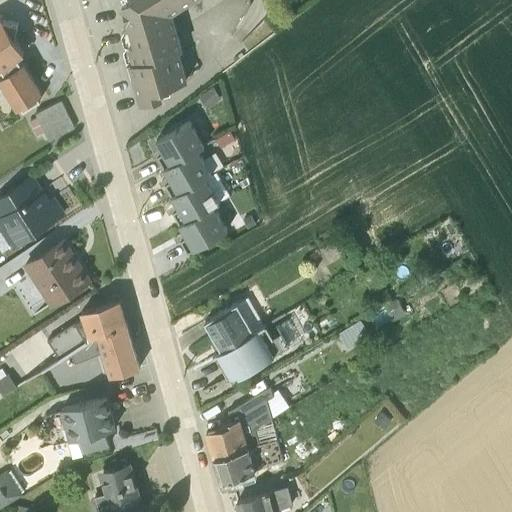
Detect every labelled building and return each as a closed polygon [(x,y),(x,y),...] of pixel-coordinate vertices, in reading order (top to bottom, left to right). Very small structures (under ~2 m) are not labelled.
[(125,20),(135,56),(181,44),(183,43),(174,7),(185,0),(123,0),(129,19),(125,20)] [(0,15),(0,62),(24,47),(16,33),(19,18),(2,14),(0,15)] [(189,74),(181,44),(135,56),(132,57),(143,97),(164,91),(163,88),(174,85),(172,79),(189,74)] [(25,103),(41,93),(39,90),(43,87),(24,57),(22,58),(18,52),(0,63),(0,73),(18,103),(23,100),(25,103)] [(214,80),(200,90),(209,101),(222,91),(214,80)] [(62,94),(37,106),(50,134),(75,121),(62,94)] [(165,160),(199,141),(205,137),(191,113),(158,133),(165,145),(158,149),(165,160)] [(213,166),(199,141),(165,160),(173,173),(166,177),(173,189),(213,166)] [(217,163),(213,166),(173,189),(180,201),(174,204),(181,216),(215,196),(231,187),(217,163)] [(0,209),(0,218),(13,239),(65,205),(54,190),(49,193),(33,169),(0,190),(0,206),(1,208),(0,209)] [(229,221),(215,196),(181,216),(188,228),(182,232),(189,244),(229,221)] [(25,257),(52,297),(91,271),(64,232),(25,257)] [(249,287),(206,312),(223,340),(215,345),(266,315),(249,287)] [(372,305),(380,316),(392,309),(394,312),(407,303),(398,289),(372,305)] [(128,315),(121,291),(82,303),(83,309),(48,331),(59,348),(71,341),(89,329),(128,315)] [(282,324),(290,337),(303,329),(291,309),(278,316),(282,324)] [(351,331),(370,321),(363,309),(344,319),(351,331)] [(141,358),(128,315),(89,329),(71,341),(77,355),(104,344),(111,367),(141,358)] [(274,328),(266,315),(215,345),(229,369),(290,337),(282,324),(274,328)] [(0,390),(19,379),(10,365),(8,366),(4,359),(0,360),(0,390)] [(208,423),(215,447),(250,437),(262,433),(257,419),(270,410),(272,409),(267,389),(274,386),(271,377),(229,402),(232,412),(223,415),(224,418),(208,423)] [(74,446),(111,434),(107,421),(116,418),(111,399),(104,401),(100,389),(62,399),(74,446)] [(381,402),(374,411),(386,420),(393,410),(381,402)] [(215,447),(222,471),(257,461),(253,448),(250,437),(215,447)] [(90,488),(96,509),(139,497),(134,477),(137,476),(133,463),(130,464),(128,455),(100,463),(106,483),(96,485),(97,486),(90,488)] [(9,460),(7,461),(0,465),(0,502),(26,486),(9,460)] [(289,476),(238,491),(244,511),(271,511),(279,510),(276,500),(295,494),(289,476)] [(33,511),(37,499),(20,496),(17,509),(30,511),(33,511)]
